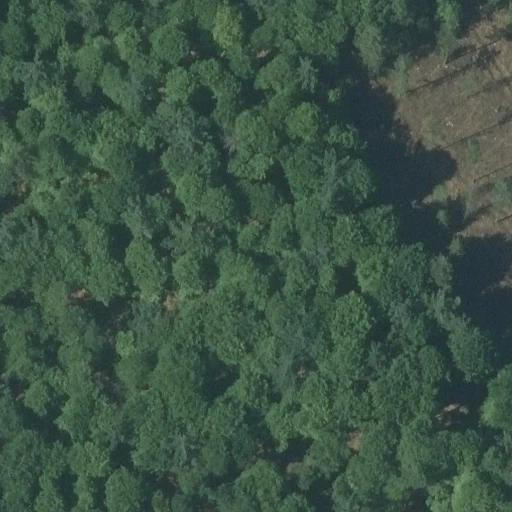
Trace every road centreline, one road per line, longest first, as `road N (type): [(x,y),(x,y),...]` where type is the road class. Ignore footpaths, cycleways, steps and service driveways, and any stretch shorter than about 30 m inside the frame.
road 1 (track): [(497,413),(216,0)]
road 2 (track): [(497,413),(336,511)]
